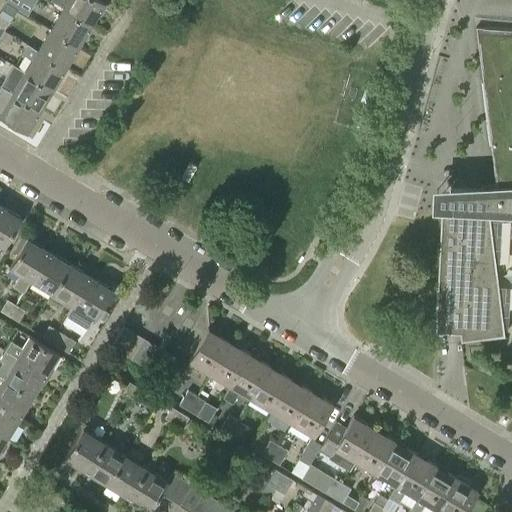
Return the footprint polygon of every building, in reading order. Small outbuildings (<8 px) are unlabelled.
[(89,24),(102,3),(97,0),(65,0),(61,8),(89,24)] [(77,46),(89,24),(61,8),(49,29),(77,46)] [(0,28),(3,30),(9,21),(0,15),(0,28)] [(511,29),(474,28),(494,187),(448,189),(447,205),(439,205),(432,333),(457,334),(458,341),(502,336),(501,330),(505,330),(507,288),(491,287),(493,263),(497,264),(499,222),(485,221),(486,207),(511,208),(511,29)] [(64,67),(77,46),(49,29),(36,49),(36,50),(64,67)] [(51,89),(64,67),(36,50),(36,49),(26,43),(21,52),(31,59),(23,72),(51,89)] [(12,66),(0,85),(0,86),(38,110),(51,89),(23,72),(12,66)] [(0,118),(25,133),(38,110),(0,86),(0,118)] [(0,246),(2,248),(20,219),(0,207),(0,246)] [(30,282),(47,251),(26,238),(8,268),(19,275),(12,286),(23,292),(29,281),(30,282)] [(50,294),(68,264),(47,251),(30,282),(50,294)] [(71,306),(89,276),(68,264),(50,294),(71,306)] [(86,329),(92,319),(110,289),(89,276),(71,306),(71,307),(65,317),(86,329)] [(0,311),(9,317),(16,305),(6,299),(0,310),(0,311)] [(17,322),(24,310),(16,305),(9,317),(17,322)] [(49,343),(55,332),(48,328),(41,338),(49,343)] [(120,355),(133,334),(122,328),(110,348),(120,355)] [(215,341),(204,335),(207,330),(206,329),(186,362),(208,375),(224,347),(225,347),(227,342),(218,337),(215,341)] [(66,354),(73,344),(55,332),(49,343),(66,354)] [(130,361),(142,340),(133,334),(120,355),(130,361)] [(58,356),(28,337),(21,349),(10,342),(4,351),(45,376),(58,356)] [(141,367),(153,346),(142,340),(130,361),(141,367)] [(152,373),(164,353),(153,346),(141,367),(152,373)] [(236,353),(225,347),(224,347),(208,375),(227,386),(228,387),(245,359),(248,355),(238,349),(236,353)] [(0,377),(32,397),(45,376),(4,351),(0,357),(0,363),(1,364),(0,364),(0,377)] [(162,379),(175,359),(164,353),(152,373),(162,379)] [(173,386),(185,365),(175,359),(162,379),(173,386)] [(256,366),(245,359),(228,387),(227,386),(221,398),(230,403),(237,392),(249,400),(266,371),(269,367),(259,361),(256,366)] [(277,378),(266,371),(249,400),(269,412),(286,384),(289,379),(279,373),(277,378)] [(0,405),(19,417),(32,397),(0,377),(0,378),(2,380),(0,383),(0,405)] [(130,399),(137,389),(128,384),(122,394),(130,399)] [(297,390),(286,384),(269,412),(290,424),(306,395),(307,396),(309,391),(300,385),(297,390)] [(138,404),(145,393),(137,389),(130,399),(138,404)] [(187,410),(196,395),(187,390),(178,404),(187,410)] [(196,415),(204,400),(196,395),(187,410),(196,415)] [(318,402),(307,396),(306,395),(290,424),(311,436),(330,403),(320,398),(318,402)] [(0,434),(6,438),(19,417),(0,405),(0,434)] [(172,424),(179,413),(170,407),(163,419),(172,424)] [(180,429),(187,418),(179,413),(172,424),(180,429)] [(228,435),(237,420),(228,414),(219,429),(228,435)] [(373,430),(363,424),(351,417),(344,428),(334,422),(321,444),(318,449),(329,455),(328,458),(348,470),(353,462),(370,434),(373,430)] [(237,440),(245,425),(237,420),(228,435),(237,440)] [(84,472),(103,443),(81,429),(63,459),(84,472)] [(381,440),(370,434),(353,462),(373,474),(390,446),(391,446),(394,442),(384,436),(381,440)] [(309,465),(318,449),(321,444),(310,438),(298,458),(309,465)] [(269,459),(278,444),(269,439),(260,454),(269,459)] [(105,485),(124,456),(103,443),(84,472),(105,485)] [(278,465),(287,450),(278,444),(269,459),(278,465)] [(402,453),(391,446),(390,446),(373,474),(394,486),(413,453),(404,448),(402,453)] [(422,465),(411,459),(414,454),(413,453),(394,486),(387,498),(396,503),(403,491),(414,498),(431,470),(432,471),(434,466),(425,460),(422,465)] [(126,498),(145,468),(124,456),(105,485),(126,498)] [(147,510),(157,494),(165,481),(145,468),(126,498),(147,510)] [(283,476),(274,470),(266,485),(275,490),(283,476)] [(442,477),(432,471),(431,470),(414,498),(415,498),(410,508),(417,511),(418,511),(424,504),(436,510),(436,511),(455,478),(454,478),(445,473),(442,477)] [(167,500),(179,479),(169,473),(165,481),(157,494),(167,500)] [(436,511),(436,510),(434,511),(462,511),(475,491),(466,485),(468,482),(456,475),(454,478),(455,478),(436,511)] [(283,476),(275,490),(284,495),(292,481),(283,476)] [(332,497),(341,482),(332,476),(323,492),(332,497)] [(177,507),(189,486),(179,479),(167,500),(177,507)] [(341,503),(350,488),(341,482),(332,497),(341,503)] [(185,511),(188,511),(201,493),(189,486),(177,507),(185,511)] [(188,511),(203,511),(211,499),(201,493),(188,511)] [(314,511),(316,511),(324,500),(315,495),(307,508),(314,511)] [(211,499),(203,511),(218,511),(222,506),(211,499)] [(328,511),(333,505),(324,500),(316,511),(328,511)] [(378,511),(382,506),(373,501),(366,511),(378,511)]
